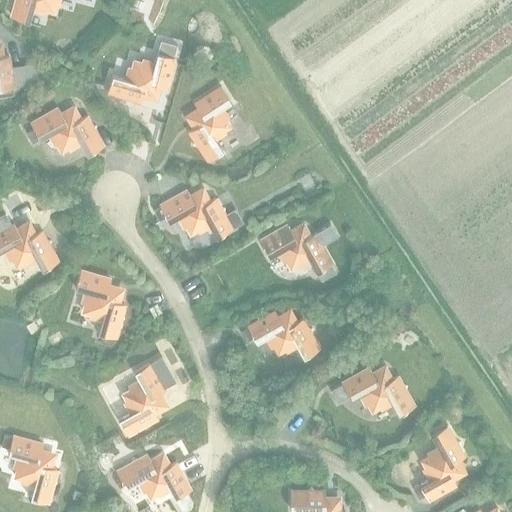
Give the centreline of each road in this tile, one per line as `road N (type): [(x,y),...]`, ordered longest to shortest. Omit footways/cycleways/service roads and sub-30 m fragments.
road 1 (residential): [(218,447),(198,344),(115,206)]
road 2 (residential): [(385,511),(335,463),(277,448),(218,447)]
